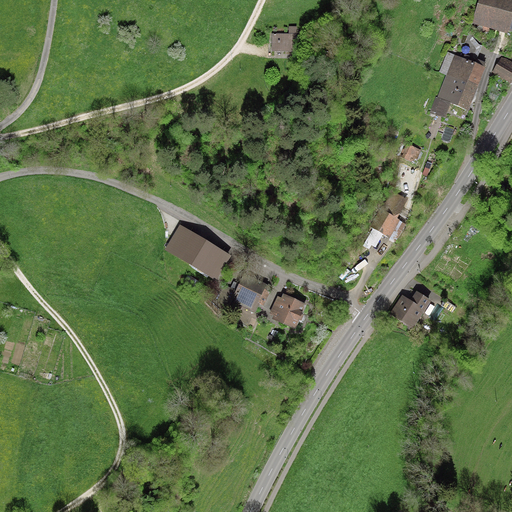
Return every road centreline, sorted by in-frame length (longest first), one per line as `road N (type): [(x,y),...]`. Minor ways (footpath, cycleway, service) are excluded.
road 1 (track): [(0,136),(183,89),(236,51),(263,0)]
road 2 (track): [(0,244),(85,351),(119,415),(123,452),(96,489)]
road 3 (tertiary): [(366,315),(511,106)]
road 4 (tertiary): [(250,511),(307,403),(366,315)]
road 5 (residential): [(168,205),(366,315)]
road 6 (track): [(0,177),(94,175),(168,205)]
road 7 (track): [(55,0),(38,84),(0,125)]
